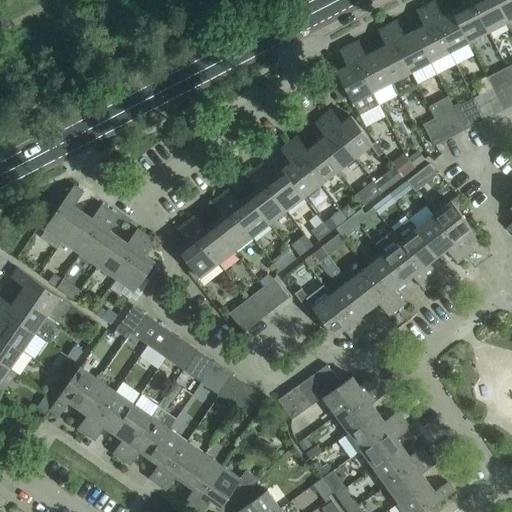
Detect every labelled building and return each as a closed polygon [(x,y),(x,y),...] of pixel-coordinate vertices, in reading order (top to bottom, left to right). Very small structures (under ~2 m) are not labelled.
[(459,0),(463,5),(454,10),(456,14),(470,41),(472,40),(489,31),(472,0),(459,0)] [(472,0),(489,31),(506,22),(508,26),(511,24),(510,20),(508,21),(496,0),(472,0)] [(511,0),(496,0),(508,21),(510,20),(511,19),(511,0)] [(468,42),(470,46),(474,44),(472,40),(470,41),(456,14),(454,10),(443,16),(435,1),(426,5),(450,51),(468,42)] [(416,10),(424,25),(415,30),(417,34),(431,61),(450,51),(426,5),(416,10)] [(404,35),(397,20),(388,25),(398,44),(412,71),(431,61),(417,34),(415,30),(404,35)] [(378,30),(386,45),(376,50),(379,54),(393,81),(412,71),(398,44),(388,25),(378,30)] [(373,91),(379,104),(399,93),(393,81),(379,54),(376,50),(366,55),(358,40),(349,45),(360,64),(373,91)] [(340,77),(331,82),(341,101),(350,96),(360,114),(379,104),(373,91),(360,64),(349,45),(340,50),(347,65),(337,70),(340,77)] [(505,109),(511,104),(511,77),(494,87),(505,109)] [(505,109),(494,87),(492,88),(474,98),(485,119),(505,109)] [(466,129),(485,119),(474,98),(455,107),(466,129)] [(447,139),(466,129),(455,107),(436,117),(447,139)] [(341,123),(331,110),(323,116),(337,133),(355,157),(372,144),(351,116),(341,123)] [(315,122),(325,136),(317,142),(320,147),(338,170),(340,169),(355,157),(337,133),(323,116),(315,122)] [(447,139),(436,117),(423,124),(434,145),(447,139)] [(343,172),(340,169),(338,170),(320,147),(317,142),(307,149),(297,136),(289,143),(303,160),(321,184),(337,171),(339,175),(343,172)] [(281,149),(291,162),(282,169),(286,174),(303,197),(321,184),(303,160),(289,143),(281,149)] [(416,148),(406,155),(415,167),(425,159),(416,148)] [(404,153),(392,161),(402,177),(415,167),(406,155),(404,153)] [(273,176),(263,163),(254,169),(268,187),(286,210),(303,197),(286,174),(282,169),(273,176)] [(415,192),(437,174),(429,163),(413,175),(407,181),(412,188),(415,192)] [(394,167),(374,183),(382,193),(383,192),(401,178),(394,168),(394,167)] [(246,175),(256,189),(248,196),(251,200),(269,224),(286,210),(268,187),(254,169),(246,175)] [(412,188),(407,181),(390,193),(395,201),(412,188)] [(84,191),(74,185),(45,228),(62,240),(80,214),(83,211),(74,205),(84,191)] [(364,188),(355,194),(364,205),(373,199),(364,188)] [(228,189),(220,195),(234,214),(252,237),(269,224),(251,200),(248,196),(239,202),(228,189)] [(389,194),(378,203),(384,212),(396,203),(389,194)] [(212,202),(222,215),(214,222),(217,227),(235,250),(252,237),(234,214),(220,195),(212,202)] [(466,205),(459,195),(434,214),(453,239),(466,255),(474,250),(470,244),(479,237),(459,211),(466,205)] [(102,204),(92,218),(83,211),(80,214),(62,240),(81,253),(110,210),(102,204)] [(361,209),(352,216),(353,217),(356,221),(360,225),(369,218),(365,213),(361,209)] [(109,230),(119,216),(110,210),(81,253),(98,265),(118,236),(109,230)] [(434,214),(420,226),(417,227),(436,252),(439,255),(447,249),(457,262),(466,255),(453,239),(434,214)] [(205,229),(194,216),(187,221),(201,239),(219,263),(235,250),(217,227),(214,222),(205,229)] [(352,216),(345,222),(352,231),(360,225),(356,221),(353,217),(352,216)] [(188,271),(195,281),(219,263),(201,239),(187,221),(178,228),(188,242),(179,249),(193,268),(188,271)] [(417,227),(415,229),(400,241),(419,265),(432,282),(439,276),(429,263),(439,255),(436,252),(417,227)] [(137,229),(128,243),(118,236),(98,265),(116,278),(146,235),(137,229)] [(404,282),(413,275),(423,289),(432,282),(419,265),(400,241),(393,232),(376,245),(383,254),(402,279),(404,282)] [(145,255),(154,241),(146,235),(116,278),(135,291),(155,262),(145,255)] [(329,242),(322,247),(326,253),(328,255),(329,256),(332,254),(333,246),(329,242)] [(328,255),(326,253),(322,247),(313,254),(318,262),(328,255)] [(402,279),(383,254),(365,268),(384,292),(397,309),(405,302),(395,289),(404,282),(402,279)] [(60,297),(17,267),(11,276),(25,286),(18,296),(47,315),(60,297)] [(351,279),(349,280),(368,305),(370,308),(378,302),(389,315),(397,309),(384,292),(365,268),(351,279)] [(331,293),(363,335),(371,329),(360,315),(370,308),(368,305),(349,280),(345,275),(337,281),(341,286),(331,293)] [(278,305),(289,297),(274,278),(264,287),(278,305)] [(74,301),(80,291),(62,279),(56,289),(74,301)] [(355,342),(363,335),(331,293),(324,285),(308,297),(301,288),(294,293),(311,315),(316,311),(335,336),(344,328),(355,342)] [(278,305),(264,287),(247,299),(255,309),(254,309),(261,318),(278,305)] [(0,296),(0,308),(35,333),(47,315),(18,296),(12,304),(0,296)] [(255,309),(247,299),(240,304),(247,314),(254,309),(255,309)] [(106,312),(97,306),(92,313),(101,319),(106,312)] [(131,333),(130,332),(143,313),(133,306),(122,322),(119,325),(116,330),(127,338),(131,333)] [(35,333),(0,308),(0,334),(23,350),(35,333)] [(147,345),(161,325),(143,313),(130,332),(131,333),(147,345)] [(150,347),(143,357),(157,367),(164,356),(166,357),(179,338),(161,325),(147,345),(150,347)] [(0,361),(10,368),(23,350),(0,334),(0,361)] [(190,360),(183,355),(190,345),(179,338),(166,357),(183,370),(190,360)] [(74,346),(67,357),(76,363),(83,352),(74,346)] [(201,382),(215,362),(197,350),(190,360),(183,370),(201,382)] [(0,388),(3,391),(16,373),(10,368),(0,361),(0,388)] [(56,371),(65,377),(72,368),(63,361),(56,371)] [(201,382),(219,395),(232,375),(215,362),(201,382)] [(331,391),(341,384),(327,364),(317,372),(331,391)] [(55,402),(50,409),(59,415),(69,401),(78,408),(98,378),(96,378),(80,366),(64,389),(55,402)] [(321,398),(323,397),(331,391),(317,372),(307,379),(321,398)] [(102,376),(99,374),(96,378),(98,378),(78,408),(88,414),(78,428),(86,434),(98,416),(116,391),(100,380),(102,376)] [(219,395),(236,407),(250,387),(232,375),(219,395)] [(341,384),(331,391),(323,397),(336,415),(379,384),(373,376),(359,386),(352,376),(349,378),(341,384)] [(311,405),(321,398),(307,379),(298,386),(311,405)] [(55,382),(46,395),(55,402),(64,389),(55,382)] [(385,393),(379,384),(336,415),(347,430),(348,432),(377,412),(371,403),(385,393)] [(302,412),(311,405),(298,386),(288,393),(302,412)] [(247,415),(249,411),(261,395),(250,387),(236,407),(247,415)] [(132,402),(116,391),(98,416),(86,434),(95,440),(105,426),(114,433),(117,428),(134,404),(132,402)] [(292,419),(302,412),(288,393),(278,400),(292,419)] [(55,402),(46,395),(37,408),(44,414),(46,415),(50,409),(55,402)] [(135,399),(132,402),(134,404),(117,428),(114,433),(123,439),(113,453),(122,459),(134,440),(151,416),(136,405),(138,402),(135,399)] [(398,411),(384,421),(377,412),(348,432),(350,434),(361,450),(404,419),(398,411)] [(152,453),(169,428),(151,416),(134,440),(122,459),(130,465),(140,451),(149,457),(152,453)] [(396,438),(410,428),(404,419),(361,450),(372,465),(373,467),(402,446),(396,438)] [(171,429),(169,428),(152,453),(149,457),(159,464),(149,478),(157,483),(187,440),(171,429)] [(185,482),(205,453),(187,440),(157,483),(166,490),(176,476),(185,482)] [(306,440),(299,445),(304,452),(311,446),(306,440)] [(423,446),(409,456),(402,446),(373,467),(375,469),(386,485),(429,454),(423,446)] [(205,490),(223,465),(205,453),(185,482),(194,488),(184,502),(193,508),(205,490)] [(421,473),(435,463),(429,454),(386,485),(397,500),(399,502),(428,482),(421,473)] [(328,464),(318,471),(323,478),(324,478),(333,471),(328,464)] [(246,465),(241,478),(223,465),(205,490),(193,508),(198,511),(202,511),(211,500),(221,507),(227,499),(234,504),(260,479),(246,465)] [(322,498),(332,492),(324,478),(323,478),(313,484),(322,498)] [(448,481),(434,491),(428,482),(399,502),(401,505),(405,511),(424,511),(455,491),(448,481)] [(347,511),(358,505),(346,489),(336,496),(347,511)] [(267,490),(239,511),(274,511),(280,508),(267,490)] [(323,511),(338,511),(332,502),(321,509),(323,511)]
